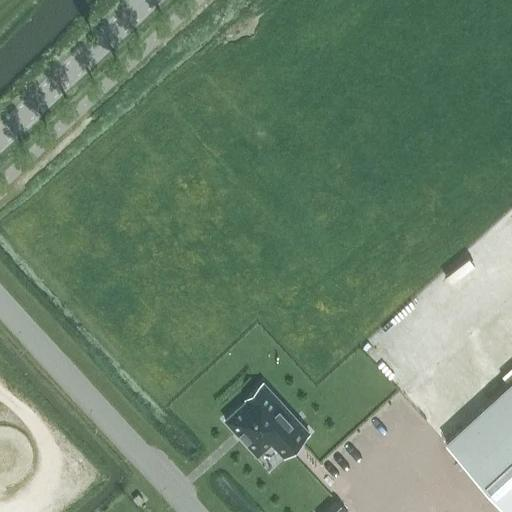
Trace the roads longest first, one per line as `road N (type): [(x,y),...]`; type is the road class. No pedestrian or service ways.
road 1 (unclassified): [(0,304),(190,511)]
road 2 (tertiary): [(0,134),(146,0)]
